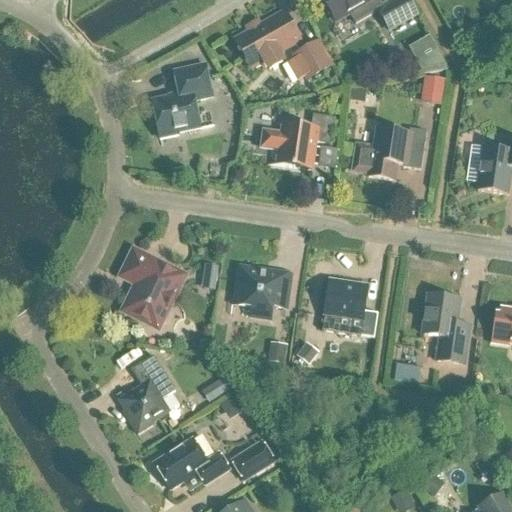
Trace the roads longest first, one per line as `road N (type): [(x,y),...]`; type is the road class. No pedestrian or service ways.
road 1 (residential): [(511,254),(117,195)]
road 2 (residential): [(139,511),(36,339),(99,253),(117,195)]
road 3 (residential): [(96,87),(248,0)]
